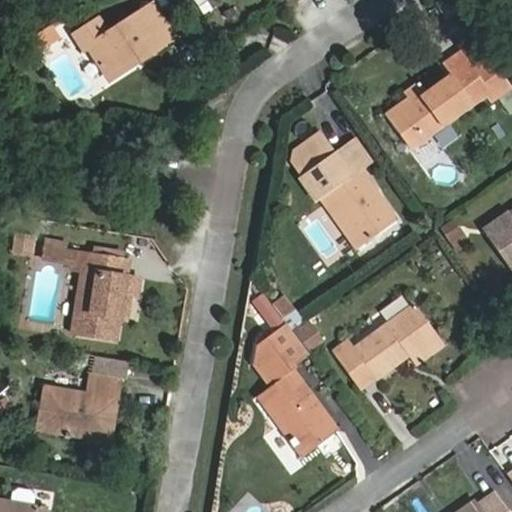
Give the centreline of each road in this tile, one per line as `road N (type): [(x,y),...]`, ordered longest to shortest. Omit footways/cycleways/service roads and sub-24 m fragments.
road 1 (residential): [(181,511),(239,136),(271,70),(374,0)]
road 2 (residential): [(511,395),(335,511)]
